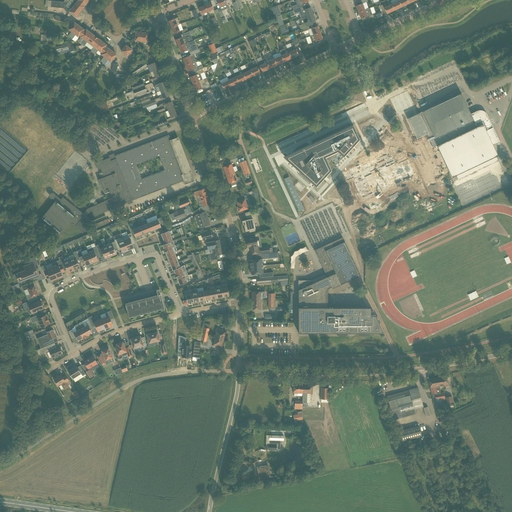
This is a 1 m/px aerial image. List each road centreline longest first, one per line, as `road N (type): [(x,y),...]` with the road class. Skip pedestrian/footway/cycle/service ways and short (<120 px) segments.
road 1 (unclassified): [(236,369),(370,372),(511,350)]
road 2 (unclassified): [(0,466),(135,381),(236,369)]
road 3 (residential): [(75,353),(50,299),(83,276),(156,257),(181,313)]
road 4 (residential): [(192,120),(335,52)]
road 5 (unclassified): [(240,302),(231,226),(205,155)]
road 6 (unclassified): [(209,511),(236,369)]
